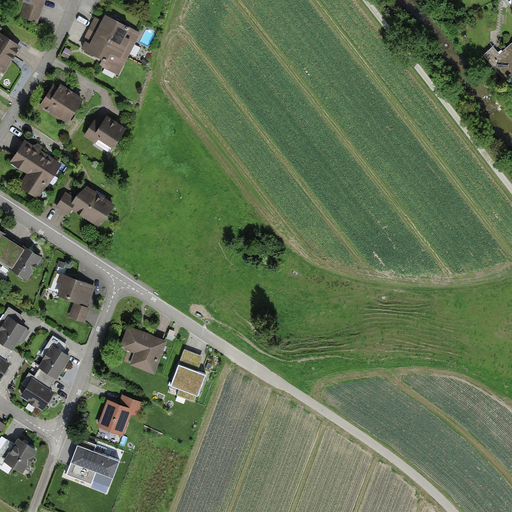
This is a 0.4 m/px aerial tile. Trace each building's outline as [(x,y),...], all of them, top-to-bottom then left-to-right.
[(13,0),(26,4),(21,19),(38,24),(45,0),(13,0)] [(103,11),(92,33),(129,51),(140,30),(103,11)] [(0,72),(18,45),(0,33),(0,72)] [(92,33),(81,54),(118,73),(129,51),(92,33)] [(511,35),(484,57),(505,83),(511,77),(511,35)] [(52,82),(37,106),(66,124),(81,100),(52,82)] [(95,112),(83,134),(110,150),(123,129),(95,112)] [(58,164),(21,142),(8,163),(26,174),(18,186),(38,198),(58,164)] [(68,217),(71,211),(99,228),(112,206),(82,188),(78,196),(66,189),(54,209),(68,217)] [(0,262),(12,242),(0,234),(0,262)] [(0,262),(0,264),(26,279),(39,257),(12,242),(0,262)] [(93,287),(61,275),(53,296),(73,304),(68,317),(85,323),(90,310),(85,309),(93,287)] [(9,315),(0,328),(0,341),(13,350),(28,327),(9,315)] [(164,340),(127,326),(119,350),(133,355),(129,367),(151,375),(164,340)] [(49,343),(33,368),(55,382),(71,357),(49,343)] [(204,355),(185,348),(171,384),(180,388),(178,394),(195,401),(205,373),(199,371),(198,370),(204,355)] [(0,378),(10,363),(0,356),(0,378)] [(33,368),(17,394),(39,408),(55,382),(33,368)] [(117,405),(104,401),(94,427),(120,437),(128,415),(137,418),(142,404),(120,396),(117,405)] [(70,463),(66,474),(91,484),(97,470),(115,477),(121,459),(95,449),(97,444),(80,438),(70,463)] [(33,453),(11,440),(0,456),(0,465),(18,477),(33,453)]
